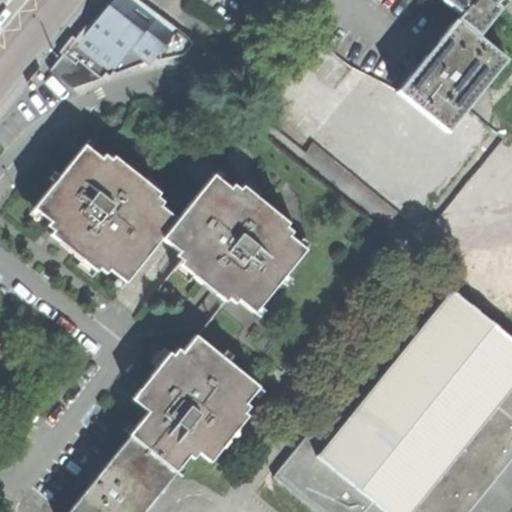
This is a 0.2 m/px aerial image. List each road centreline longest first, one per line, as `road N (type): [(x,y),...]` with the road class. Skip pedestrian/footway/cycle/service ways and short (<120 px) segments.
road 1 (residential): [(511,148),(207,511)]
road 2 (residential): [(293,0),(250,47),(67,117),(24,153),(0,188)]
road 3 (residential): [(6,506),(123,350),(0,260)]
